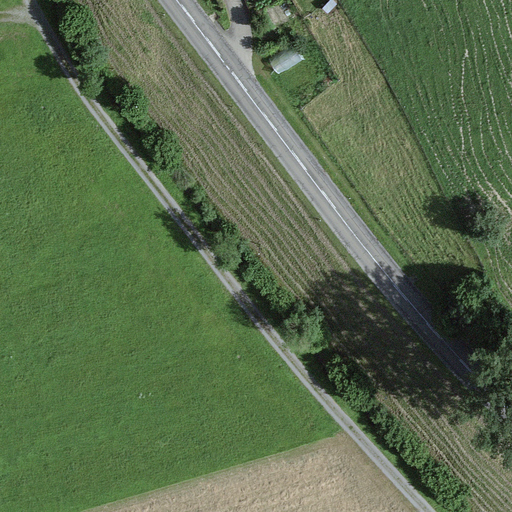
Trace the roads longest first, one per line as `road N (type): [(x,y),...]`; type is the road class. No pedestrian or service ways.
road 1 (track): [(424,511),(354,439),(180,223),(51,45),(30,0)]
road 2 (secondary): [(175,0),(406,299),(511,413)]
